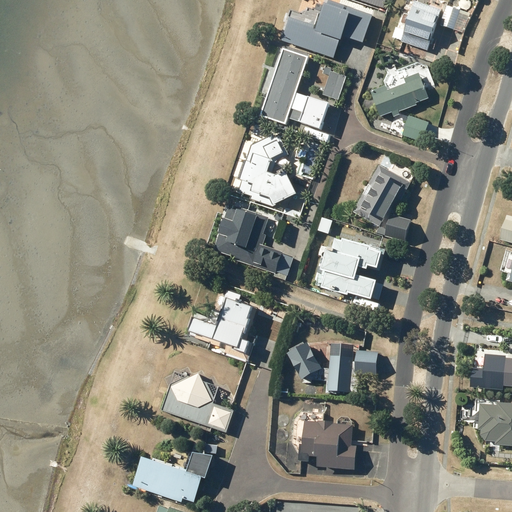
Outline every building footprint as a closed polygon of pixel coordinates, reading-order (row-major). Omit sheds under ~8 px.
[(282,40),(333,58),(341,36),(362,43),(372,16),(328,1),(326,6),(324,5),(316,27),(289,18),(282,40)] [(395,27),(392,37),(401,40),(400,41),(426,50),(440,10),(415,1),(410,16),(404,14),(400,23),(405,25),(403,30),(395,27)] [(446,6),(440,24),(453,29),(460,11),(446,6)] [(266,98),(260,116),(285,125),(287,118),(299,122),(298,123),(318,130),(327,104),(307,97),(301,113),(290,109),(308,57),(282,49),(276,67),(270,65),(259,96),(266,98)] [(389,55),(383,57),(385,63),(391,60),(389,55)] [(330,71),(322,95),(337,100),(345,76),(330,71)] [(418,73),(404,79),(406,83),(386,91),(384,85),(369,91),(380,117),(391,112),(393,117),(400,114),(399,111),(416,104),(416,103),(428,98),(418,73)] [(427,123),(409,116),(405,126),(424,132),(427,123)] [(250,199),(273,207),(297,195),(287,174),(275,180),(273,175),(277,164),(283,162),(281,158),(287,155),(281,141),(279,142),(277,137),(272,139),(270,136),(254,144),(249,159),(244,158),(236,182),(240,183),(237,193),(251,197),(250,199)] [(313,179),(324,148),(303,142),(298,158),(306,161),(302,176),(313,179)] [(353,212),(379,227),(390,206),(395,209),(409,183),(378,166),(353,212)] [(261,269),(274,273),(273,276),(285,280),(293,258),(282,254),(282,253),(262,246),(265,235),(262,234),(268,217),(229,204),(213,250),(235,258),(234,260),(252,266),(253,263),(262,266),(261,269)] [(391,215),(384,236),(403,242),(410,221),(391,215)] [(511,216),(505,215),(498,239),(511,243),(511,216)] [(326,250),(320,271),(326,273),(321,289),(347,297),(348,294),(370,301),(371,298),(378,300),(382,286),(376,284),(376,282),(355,275),(357,267),(366,270),(367,266),(379,270),(385,250),(379,248),(378,253),(370,250),(371,248),(343,239),(342,243),(335,240),(331,252),(326,250)] [(226,348),(223,354),(247,363),(256,338),(247,334),(257,310),(226,298),(215,328),(192,319),(187,333),(211,343),(210,344),(219,347),(219,345),(226,348)] [(289,306),(285,317),(291,319),(295,308),(289,306)] [(331,343),(327,391),(350,393),(350,391),(357,392),(358,378),(355,378),(356,374),(375,375),(377,352),(356,351),(355,373),(351,373),(353,345),(331,343)] [(287,354),(300,380),(320,369),(307,344),(287,354)] [(511,359),(503,358),(501,386),(511,386),(511,359)] [(212,403),(214,399),(206,383),(186,376),(171,384),(161,411),(226,433),(234,411),(212,403)] [(477,430),(480,430),(480,435),(485,441),(495,442),(494,445),(511,446),(511,403),(497,403),(497,405),(480,404),(477,430)] [(318,457),(317,467),(353,470),(355,447),(350,446),(352,426),(333,424),(333,423),(317,422),(317,423),(304,422),(302,446),(299,445),(298,462),(307,462),(308,456),(318,457)] [(142,458),(132,486),(181,503),(182,499),(193,503),(197,490),(201,492),(203,486),(199,485),(201,478),(205,479),(212,457),(208,455),(190,453),(185,468),(180,467),(179,471),(142,458)]
